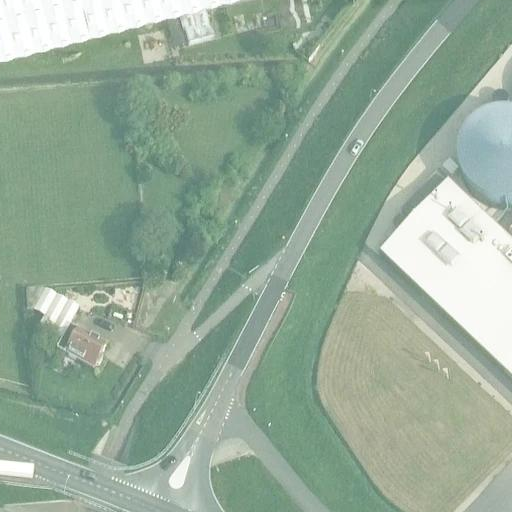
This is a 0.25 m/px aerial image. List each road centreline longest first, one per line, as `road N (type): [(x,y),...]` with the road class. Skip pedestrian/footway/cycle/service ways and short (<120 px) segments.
road 1 (tertiary): [(275,290),(381,108),(471,0)]
road 2 (unclassified): [(319,511),(247,428),(216,408)]
road 3 (unclassified): [(275,290),(255,282),(199,337),(165,356)]
road 4 (tertiary): [(275,290),(216,408)]
